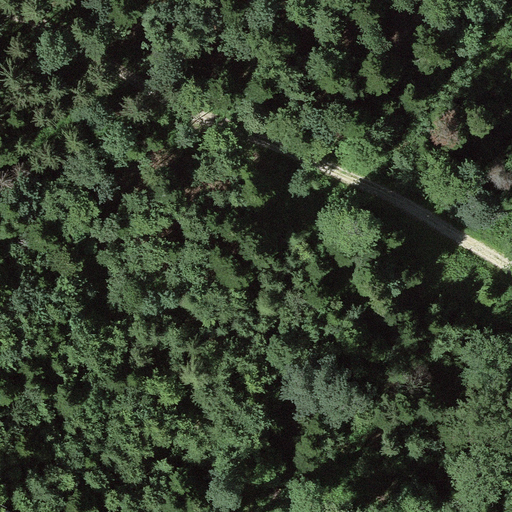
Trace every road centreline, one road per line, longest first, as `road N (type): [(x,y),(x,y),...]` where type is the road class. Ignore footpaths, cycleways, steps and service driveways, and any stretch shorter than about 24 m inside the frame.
road 1 (track): [(511,266),(407,202),(190,110),(0,6)]
road 2 (track): [(85,257),(256,511)]
